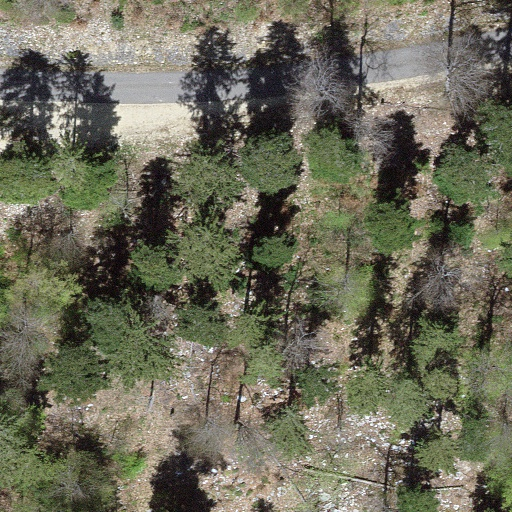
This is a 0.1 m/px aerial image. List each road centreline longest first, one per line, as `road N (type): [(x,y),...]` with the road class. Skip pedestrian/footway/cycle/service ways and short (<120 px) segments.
road 1 (unclassified): [(0,91),(232,92),(511,46)]
road 2 (track): [(0,139),(232,92)]
